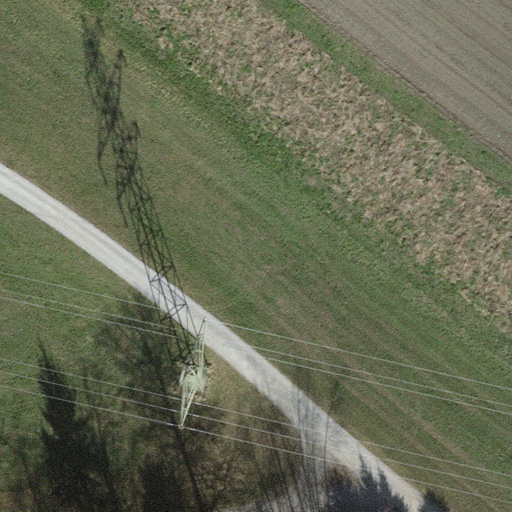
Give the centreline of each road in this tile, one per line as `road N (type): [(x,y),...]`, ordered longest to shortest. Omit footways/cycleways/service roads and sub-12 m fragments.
road 1 (track): [(385,482),(159,281),(0,178)]
road 2 (track): [(278,511),(385,482),(422,511)]
